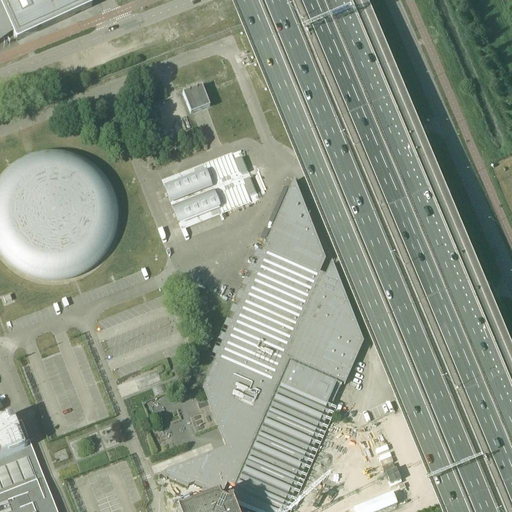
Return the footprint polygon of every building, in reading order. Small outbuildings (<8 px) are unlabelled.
[(0,0),(0,6),(12,32),(13,34),(16,42),(91,7),(87,0),(0,0)] [(0,40),(2,39),(12,32),(0,6),(0,40)] [(209,108),(201,86),(182,94),(190,115),(209,108)] [(107,181),(93,166),(73,155),(51,152),(29,157),(10,169),(0,180),(0,253),(12,267),(29,278),(49,282),(70,280),(88,271),(104,258),(114,240),(118,220),(115,199),(107,181)] [(241,175),(247,172),(241,157),(235,159),(241,175)] [(205,171),(164,187),(170,202),(211,186),(205,171)] [(249,195),(255,193),(249,178),(243,180),(249,195)] [(344,387),(363,344),(331,263),(324,277),(319,274),(324,261),(292,180),(202,388),(225,449),(159,474),(188,487),(194,484),(217,494),(223,492),(226,485),(227,486),(233,488),(234,489),(229,500),(257,511),(285,511),(342,386),(344,387)] [(213,192),(172,208),(178,223),(219,207),(213,192)] [(11,301),(9,296),(3,298),(5,304),(11,301)] [(56,511),(41,472),(21,423),(14,426),(11,419),(0,423),(0,511),(56,511)] [(216,501),(187,511),(232,511),(230,507),(225,509),(225,508),(233,488),(227,486),(219,506),(218,506),(216,501)]
